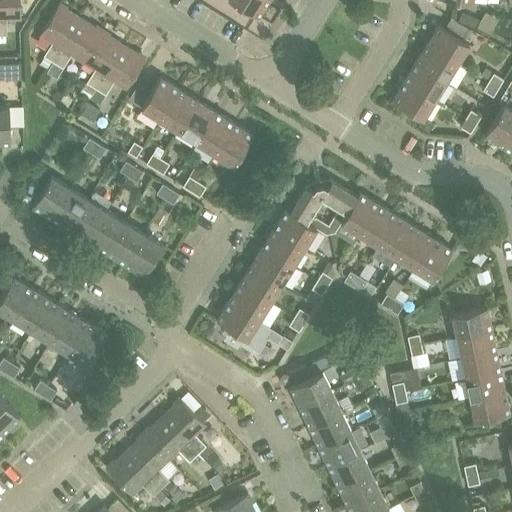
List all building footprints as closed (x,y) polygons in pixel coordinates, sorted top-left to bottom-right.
[(0,0),(0,32),(5,32),(7,32),(6,17),(20,16),(19,0),(0,0)] [(266,0),(234,0),(258,14),(266,0)] [(39,32),(51,40),(43,53),(44,54),(51,58),(53,59),(80,15),(58,2),(39,32)] [(475,27),(480,18),(462,10),(458,20),(475,27)] [(80,15),(53,59),(63,65),(71,52),(82,59),(101,29),(80,15)] [(438,22),(427,41),(457,60),(469,41),(464,38),(454,32),(438,22)] [(101,29),(82,59),(94,67),(86,80),(89,82),(85,89),(91,93),(123,42),(101,29)] [(427,41),(415,60),(446,78),(457,60),(427,41)] [(123,42),(91,93),(92,94),(91,96),(99,102),(114,79),(126,86),(145,56),(123,42)] [(46,66),(51,58),(44,54),(39,61),(46,66)] [(415,60),(404,78),(434,97),(446,78),(415,60)] [(57,75),(62,66),(53,61),(48,69),(57,75)] [(480,74),(487,79),(493,70),(485,65),(480,74)] [(493,70),(487,79),(498,85),(503,77),(493,70)] [(128,97),(141,105),(159,117),(178,86),(160,74),(151,88),(139,80),(128,97)] [(434,97),(404,78),(392,97),(423,116),(434,97)] [(498,85),(487,79),(482,87),(493,93),(498,85)] [(178,86),(159,117),(178,128),(197,98),(178,86)] [(197,98),(178,128),(196,139),(215,109),(197,98)] [(113,99),(97,121),(109,129),(125,108),(113,99)] [(92,119),(99,108),(88,101),(81,112),(92,119)] [(484,132),(503,144),(511,129),(511,107),(503,102),(484,132)] [(9,105),(0,104),(0,140),(10,140),(9,105)] [(470,107),(465,116),(475,122),(481,113),(470,107)] [(215,109),(196,139),(214,151),(233,120),(215,109)] [(475,122),(465,116),(460,124),(470,130),(475,122)] [(419,123),(426,128),(430,121),(423,117),(419,123)] [(233,120),(214,151),(233,163),(252,132),(233,120)] [(511,129),(503,144),(511,149),(511,129)] [(83,145),(91,150),(97,140),(89,134),(83,145)] [(142,144),(134,138),(127,149),(136,154),(142,144)] [(97,140),(91,150),(100,155),(106,145),(97,140)] [(146,160),(154,165),(161,155),(152,150),(146,160)] [(161,155),(154,165),(163,171),(169,160),(161,155)] [(119,168),(128,173),(134,163),(126,158),(119,168)] [(134,163),(128,173),(136,178),(143,168),(134,163)] [(32,204),(51,215),(69,185),(51,173),(32,204)] [(182,183),(191,188),(197,178),(189,173),(182,183)] [(69,185),(51,215),(69,227),(88,196),(83,194),(91,181),(80,175),(72,187),(69,185)] [(308,180),(290,209),(311,222),(315,215),(315,214),(314,216),(310,213),(321,194),(340,206),(337,210),(336,210),(343,215),(357,193),(327,175),(308,180)] [(197,178),(191,188),(199,193),(205,184),(197,178)] [(156,191),(165,196),(171,186),(162,181),(156,191)] [(171,186),(165,196),(173,201),(179,191),(171,186)] [(336,210),(328,223),(330,231),(334,230),(341,220),(359,231),(378,201),(359,189),(357,193),(343,215),(336,210)] [(88,196),(69,227),(87,238),(106,208),(88,196)] [(378,201),(359,231),(377,243),(396,213),(378,201)] [(286,206),(274,225),(304,244),(316,226),(326,232),(330,231),(328,223),(315,215),(311,222),(290,209),(286,206)] [(106,208),(87,238),(106,249),(124,219),(106,208)] [(396,213),(377,243),(396,254),(415,224),(396,213)] [(124,219),(106,249),(124,261),(143,231),(124,219)] [(415,224),(396,254),(414,266),(433,235),(415,224)] [(274,225),(263,244),(293,262),(304,244),(274,225)] [(143,231),(124,261),(143,273),(162,242),(143,231)] [(433,235),(414,266),(433,277),(452,247),(433,235)] [(263,244),(251,262),(281,281),(293,262),(263,244)] [(251,262),(240,280),(270,299),(270,298),(281,305),(287,294),(277,288),(281,281),(251,262)] [(344,278),(352,283),(358,273),(350,268),(344,278)] [(322,269),(316,277),(327,283),(332,275),(322,269)] [(358,273),(352,283),(360,288),(367,278),(358,273)] [(0,295),(0,308),(13,316),(32,286),(13,274),(0,295)] [(327,283),(316,277),(311,285),(322,292),(327,283)] [(240,280),(228,299),(259,317),(270,299),(240,280)] [(32,286),(13,316),(23,323),(21,326),(27,330),(29,326),(31,328),(50,297),(32,286)] [(380,301),(389,306),(395,296),(386,291),(380,301)] [(395,296),(389,306),(397,311),(403,301),(395,296)] [(50,297),(31,328),(50,339),(69,309),(50,297)] [(259,317),(228,299),(216,317),(247,336),(259,317)] [(263,320),(278,329),(289,310),(274,301),(263,320)] [(452,312),(456,334),(491,326),(486,304),(452,312)] [(299,305),(294,314),(304,320),(309,311),(299,305)] [(69,309),(50,339),(68,351),(87,320),(69,309)] [(304,320),(294,314),(289,322),(299,328),(304,320)] [(87,320),(68,351),(87,362),(106,332),(87,320)] [(491,326),(456,334),(461,355),(496,347),(491,326)] [(407,333),(409,344),(421,341),(419,331),(407,333)] [(292,338),(282,332),(277,340),(287,347),(292,338)] [(421,341),(409,344),(411,353),(423,351),(421,341)] [(496,347),(461,355),(465,376),(500,368),(496,347)] [(0,358),(0,366),(5,370),(12,360),(3,354),(0,358)] [(12,360),(5,370),(13,375),(20,365),(12,360)] [(353,367),(357,376),(368,371),(363,362),(353,367)] [(500,368),(465,376),(470,397),(505,389),(500,368)] [(290,384),(299,404),(332,389),(322,369),(290,384)] [(368,371),(357,376),(361,385),(372,380),(368,371)] [(33,387),(42,393),(48,383),(40,377),(33,387)] [(391,381),(394,391),(405,389),(403,379),(391,381)] [(48,383),(42,393),(50,398),(56,388),(48,383)] [(344,392),(349,410),(384,400),(379,383),(344,392)] [(332,389),(299,404),(309,424),(341,408),(332,389)] [(405,389),(394,391),(396,400),(407,398),(405,389)] [(505,389),(470,397),(475,419),(509,411),(505,389)] [(0,395),(0,426),(3,430),(19,415),(0,395)] [(180,396),(162,413),(197,450),(205,442),(195,432),(205,422),(180,396)] [(371,406),(376,415),(387,410),(382,401),(371,406)] [(341,408),(309,424),(318,443),(350,427),(341,408)] [(412,419),(410,409),(398,412),(400,422),(412,419)] [(387,410),(376,415),(380,424),(391,419),(387,410)] [(162,413),(144,431),(168,457),(178,448),(189,458),(197,450),(162,413)] [(350,427),(318,443),(328,462),(360,447),(350,427)] [(144,431),(125,449),(160,485),(169,477),(159,466),(168,457),(144,431)] [(390,445),(395,454),(406,449),(401,440),(390,445)] [(360,447),(328,462),(337,482),(369,466),(360,447)] [(160,485),(125,449),(107,466),(131,492),(142,482),(153,493),(160,485)] [(406,449),(395,454),(399,463),(410,458),(406,449)] [(223,461),(213,450),(206,457),(216,467),(223,461)] [(463,463),(465,473),(477,470),(475,461),(463,463)] [(369,466),(337,482),(347,501),(379,486),(369,466)] [(477,470),(465,473),(467,483),(479,480),(477,470)] [(208,477),(214,488),(223,482),(218,472),(208,477)] [(179,487),(171,479),(165,485),(173,493),(179,487)] [(409,484),(414,493),(424,488),(420,479),(409,484)] [(379,486),(347,501),(351,511),(374,511),(388,505),(379,486)] [(424,488),(414,493),(418,502),(428,496),(424,488)] [(155,494),(163,503),(169,497),(161,489),(155,494)] [(256,511),(246,492),(214,508),(216,511),(256,511)] [(472,505),(473,511),(485,511),(484,503),(472,505)]
